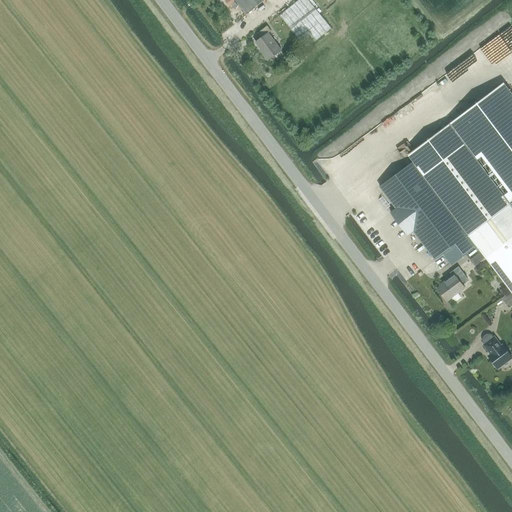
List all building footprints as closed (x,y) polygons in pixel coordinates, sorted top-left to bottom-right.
[(235,0),(247,13),(263,0),(235,0)] [(331,28),(307,0),(296,0),(278,15),(306,49),(331,28)] [(268,60),(281,50),(268,33),(271,31),(267,26),(257,33),(261,38),(256,42),(264,52),(263,53),(268,60)] [(499,38),(428,84),(435,94),(446,86),(455,100),(503,69),(498,62),(508,56),(511,62),(511,61),(511,51),(510,49),(507,51),(499,38)] [(511,93),(504,83),(407,156),(412,163),(380,187),(398,206),(391,213),(408,235),(413,231),(435,260),(443,254),(451,265),(466,254),(475,266),(486,258),(511,291),(511,292),(511,93)] [(461,283),(468,279),(459,267),(450,273),(453,276),(443,283),(444,284),(438,289),(447,301),(464,288),(461,283)] [(509,308),(511,305),(511,292),(511,291),(502,298),(509,308)] [(511,357),(503,345),(501,346),(494,337),(484,345),(491,354),(488,356),(498,369),(511,358),(511,357)]
